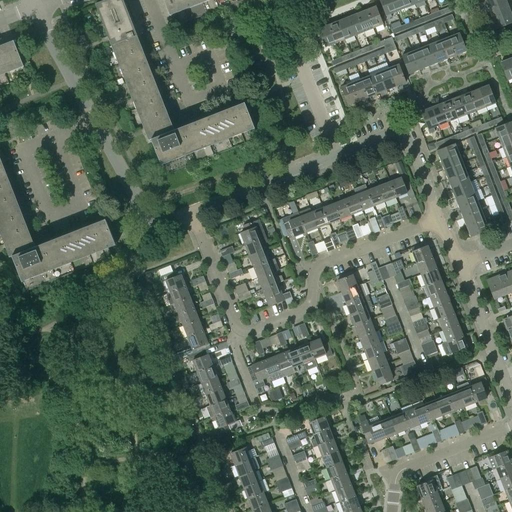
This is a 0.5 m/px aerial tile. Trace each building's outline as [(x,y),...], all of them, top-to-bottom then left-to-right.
[(112,46),(113,46),(135,37),(137,36),(132,23),(122,0),(108,0),(96,5),(97,10),(91,12),(101,36),(100,36),(102,40),(108,37),(110,41),(111,45),(112,46)] [(164,0),(170,14),(176,12),(181,25),(244,0),(164,0)] [(390,14),(396,12),(391,0),(380,0),(387,19),(392,17),(390,14)] [(391,0),(396,12),(405,8),(402,0),(391,0)] [(485,0),(489,10),(507,3),(505,0),(485,0)] [(511,12),(507,3),(489,10),(492,19),(511,12)] [(366,10),(373,28),(383,24),(376,6),(366,10)] [(366,10),(357,14),(364,32),(373,28),(366,10)] [(511,15),(511,12),(492,19),(496,29),(511,23),(511,15)] [(357,14),(347,18),(354,36),(364,32),(357,14)] [(345,39),(354,36),(347,18),(338,21),(345,39)] [(335,43),(345,39),(338,21),(328,25),(335,43)] [(326,47),(335,43),(328,25),(313,31),(318,43),(323,41),(326,47)] [(459,33),(449,37),(456,55),(466,52),(459,33)] [(251,141),(247,130),(254,127),(245,105),(173,134),(135,37),(113,46),(145,127),(146,126),(165,175),(251,141)] [(449,37),(440,41),(447,59),(456,55),(449,37)] [(440,41),(431,44),(438,63),(447,59),(440,41)] [(0,73),(23,65),(14,43),(0,48),(0,73)] [(428,66),(438,63),(431,44),(421,48),(428,66)] [(394,45),(385,49),(387,53),(396,50),(394,45)] [(419,70),(428,66),(421,48),(412,51),(419,70)] [(409,74),(419,70),(412,51),(411,52),(410,49),(406,51),(407,53),(402,55),(409,74)] [(25,52),(21,53),(25,64),(30,63),(25,52)] [(511,78),(511,62),(510,59),(501,63),(508,81),(511,78)] [(399,64),(398,64),(397,62),(393,64),(394,66),(389,68),(396,86),(406,82),(399,64)] [(386,90),(396,86),(389,68),(379,72),(386,90)] [(377,94),(386,90),(379,72),(370,76),(377,94)] [(370,76),(361,79),(368,97),(377,94),(370,76)] [(358,101),(368,97),(361,79),(351,83),(358,101)] [(348,105),(358,101),(351,83),(341,87),(348,105)] [(489,86),(479,89),(486,107),(495,104),(489,86)] [(476,111),(486,107),(479,89),(469,93),(476,111)] [(467,115),(476,111),(469,93),(460,97),(467,115)] [(460,97),(450,100),(457,118),(467,115),(460,97)] [(450,100),(441,104),(448,122),(457,118),(450,100)] [(441,104),(431,108),(438,126),(448,122),(441,104)] [(428,129),(438,126),(431,108),(421,111),(428,129)] [(511,133),(511,121),(495,128),(499,138),(511,133)] [(511,144),(511,133),(499,138),(503,148),(511,144)] [(478,146),(474,137),(466,140),(470,149),(473,148),(478,146)] [(441,161),(459,154),(455,144),(437,151),(441,161)] [(511,155),(511,144),(503,148),(506,157),(511,155)] [(463,163),(459,154),(441,161),(444,170),(463,163)] [(411,185),(406,173),(402,161),(395,164),(399,175),(400,175),(401,178),(390,183),(396,197),(407,192),(405,187),(411,185)] [(107,222),(33,251),(26,236),(28,235),(0,163),(0,226),(7,244),(8,243),(27,291),(112,257),(108,246),(115,243),(107,222)] [(466,173),(463,163),(444,170),(448,180),(466,173)] [(470,182),(466,173),(448,180),(452,189),(470,182)] [(352,178),(352,179),(355,185),(363,182),(360,174),(352,178)] [(474,191),(470,182),(452,189),(455,198),(474,191)] [(390,183),(379,187),(384,201),(396,197),(390,183)] [(373,206),(384,201),(379,187),(368,191),(373,206)] [(368,191),(357,196),(362,210),(373,206),(368,191)] [(477,201),(474,191),(455,198),(459,208),(477,201)] [(357,196),(345,200),(351,214),(362,210),(357,196)] [(340,219),(351,214),(345,200),(334,204),(340,219)] [(481,210),(477,201),(459,208),(463,217),(481,210)] [(334,204),(323,208),(329,223),(340,219),(334,204)] [(397,208),(402,220),(407,218),(402,206),(397,208)] [(317,228),(329,223),(323,208),(312,213),(317,228)] [(311,210),(299,215),(300,217),(306,232),(317,228),(312,213),(311,210)] [(485,220),(481,210),(463,217),(467,227),(485,220)] [(300,217),(299,215),(283,221),(290,239),(306,233),(306,232),(300,217)] [(501,224),(502,223),(503,224),(507,222),(504,215),(500,217),(499,218),(501,224)] [(380,231),(379,229),(385,227),(382,221),(377,223),(374,217),(369,219),(374,233),(380,231)] [(266,237),(259,219),(244,225),(246,231),(240,233),(245,245),(261,239),(266,237)] [(485,220),(467,227),(470,237),(488,229),(485,220)] [(352,225),(355,232),(360,230),(358,223),(352,225)] [(245,245),(249,255),(265,249),(263,244),(268,242),(266,237),(261,239),(245,245)] [(307,243),(312,255),(318,253),(313,241),(307,243)] [(412,251),(417,263),(432,257),(428,245),(412,251)] [(234,252),(232,247),(220,251),(222,257),(234,252)] [(249,255),(254,267),(269,261),(265,249),(249,255)] [(417,263),(421,274),(436,268),(432,257),(417,263)] [(275,259),(269,261),(254,267),(258,277),(273,271),(274,272),(279,270),(275,259)] [(396,261),(391,263),(396,275),(401,273),(400,269),(404,268),(401,259),(396,261)] [(372,270),(377,282),(382,280),(378,268),(375,261),(370,264),(372,270)] [(396,275),(391,263),(385,265),(390,277),(396,275)] [(390,277),(385,265),(378,268),(382,280),(390,277)] [(441,279),(436,268),(421,274),(425,285),(441,279)] [(372,270),(367,272),(371,285),(377,282),(372,270)] [(161,276),(162,280),(163,282),(166,281),(170,292),(186,286),(181,274),(175,277),(173,271),(161,276)] [(275,275),(274,272),(273,271),(258,277),(262,289),(278,283),(284,281),(281,275),(280,276),(275,275)] [(504,295),(511,292),(511,286),(507,272),(497,276),(504,295)] [(342,292),(357,286),(353,274),(337,280),(342,292)] [(206,281),(204,276),(192,280),(194,286),(206,281)] [(493,299),(504,295),(497,276),(486,280),(493,299)] [(396,283),(398,289),(411,284),(409,279),(396,283)] [(425,285),(430,296),(445,290),(441,279),(425,285)] [(291,297),(289,292),(282,294),(278,283),(262,289),(263,290),(259,291),(260,295),(264,294),(269,306),(291,297)] [(342,292),(346,303),(361,297),(362,297),(366,296),(362,285),(357,286),(342,292)] [(170,305),(175,303),(190,297),(186,286),(170,292),(165,294),(170,305)] [(449,301),(445,290),(430,296),(434,307),(449,301)] [(239,302),(252,297),(249,291),(237,296),(239,302)] [(378,304),(390,299),(388,293),(376,298),(378,304)] [(405,306),(417,301),(415,295),(403,300),(405,306)] [(175,303),(179,314),(195,308),(190,297),(175,303)] [(366,308),(362,297),(361,297),(346,303),(351,314),(370,307),(366,308)] [(390,299),(378,304),(380,309),(392,304),(390,299)] [(417,301),(405,306),(407,311),(419,306),(417,301)] [(434,307),(438,319),(454,313),(449,301),(434,307)] [(371,306),(370,307),(351,314),(355,325),(370,319),(368,313),(373,311),(371,306)] [(179,314),(183,325),(199,319),(195,308),(179,314)] [(438,319),(443,330),(458,324),(454,313),(438,319)] [(506,330),(511,327),(511,315),(502,319),(506,330)] [(399,321),(396,316),(384,320),(387,326),(399,321)] [(414,328),(426,323),(424,318),(412,322),(414,328)] [(183,325),(188,336),(203,330),(199,319),(183,325)] [(374,330),(370,319),(355,325),(359,336),(374,330)] [(211,331),(223,326),(221,320),(209,325),(211,331)] [(387,326),(389,331),(390,335),(402,330),(399,321),(387,326)] [(298,325),(303,337),(309,335),(304,323),(298,325)] [(426,323),(414,328),(416,334),(428,329),(426,323)] [(462,335),(458,324),(443,330),(447,341),(462,335)] [(185,350),(187,356),(199,351),(197,346),(208,342),(203,330),(188,336),(192,347),(185,350)] [(359,336),(363,347),(379,342),(374,330),(359,336)] [(467,346),(462,335),(447,341),(441,343),(447,358),(452,355),(451,352),(467,346)] [(287,344),(284,337),(278,339),(281,346),(287,344)] [(395,348),(407,344),(405,338),(393,343),(395,348)] [(308,343),(314,358),(326,354),(327,357),(332,355),(328,342),(322,345),(320,339),(308,343)] [(254,342),(258,355),(264,352),(259,340),(254,342)] [(423,351),(435,346),(433,340),(420,345),(423,351)] [(363,347),(368,359),(383,353),(379,342),(363,347)] [(308,343),(297,347),(303,363),(314,358),(308,343)] [(407,344),(395,348),(397,354),(409,349),(407,344)] [(290,349),(291,350),(287,352),(292,367),(294,373),(299,371),(297,365),(303,363),(297,347),(297,346),(295,346),(291,347),(290,349)] [(435,346),(423,351),(425,356),(437,351),(435,346)] [(193,360),(197,371),(212,366),(208,354),(202,357),(199,351),(187,356),(190,361),(193,360)] [(275,356),(281,372),(292,367),(287,352),(282,353),(281,351),(279,351),(277,351),(276,352),(275,354),(275,356)] [(387,364),(383,353),(368,359),(372,370),(387,364)] [(232,361),(230,356),(217,360),(220,366),(232,361)] [(275,356),(264,360),(270,376),(269,376),(272,382),(283,377),(281,372),(275,356)] [(270,376),(264,360),(252,365),(247,367),(257,394),(264,392),(262,387),(265,386),(262,379),(269,376),(270,376)] [(416,367),(414,361),(402,366),(404,371),(416,367)] [(392,379),(391,376),(392,376),(387,364),(372,370),(376,382),(378,381),(379,384),(392,379)] [(197,371),(201,383),(216,377),(212,366),(197,371)] [(474,379),(484,375),(481,367),(471,371),(474,379)] [(201,383),(206,394),(221,388),(216,377),(201,383)] [(470,387),(476,402),(487,398),(485,391),(490,389),(486,377),(480,379),(481,382),(470,387)] [(228,388),(235,386),(232,380),(226,382),(228,388)] [(456,387),(458,392),(459,391),(465,406),(476,402),(470,387),(469,387),(468,383),(456,387)] [(206,394),(210,405),(225,399),(221,388),(206,394)] [(458,392),(447,396),(453,411),(465,406),(459,391),(458,392)] [(442,415),(453,411),(447,396),(436,400),(442,415)] [(210,405),(214,416),(230,410),(225,399),(210,405)] [(237,411),(249,406),(247,400),(235,405),(237,411)] [(436,400),(425,404),(431,420),(442,415),(436,400)] [(425,404),(414,409),(420,424),(431,420),(425,404)] [(414,409),(403,413),(409,428),(420,424),(414,409)] [(208,434),(210,438),(230,430),(228,424),(234,422),(230,410),(214,416),(215,417),(211,418),(212,420),(214,421),(216,420),(219,428),(213,430),(214,432),(208,434)] [(477,413),(482,425),(487,423),(482,411),(477,413)] [(403,413),(392,417),(398,433),(409,428),(403,413)] [(309,422),(313,433),(329,428),(324,416),(309,422)] [(392,417),(380,422),(387,437),(398,433),(392,417)] [(375,442),(387,437),(380,422),(369,426),(367,420),(361,422),(369,444),(375,442)] [(313,447),(318,445),(333,439),(329,428),(313,433),(315,438),(311,440),(313,447)] [(288,444),(300,440),(297,434),(286,439),(288,444)] [(272,437),(270,438),(260,442),(262,447),(274,443),(272,437)] [(338,450),(333,439),(318,445),(322,456),(338,450)] [(300,440),(288,444),(290,450),(302,445),(300,440)] [(393,446),(388,448),(392,460),(398,458),(393,446)] [(231,453),(235,465),(250,459),(246,447),(231,453)] [(392,460),(388,448),(382,450),(387,462),(392,460)] [(342,461),(338,450),(322,456),(327,467),(342,461)] [(492,456),(496,468),(511,462),(507,451),(492,456)] [(269,465),(281,460),(279,454),(267,459),(269,465)] [(251,459),(250,459),(235,465),(239,476),(255,470),(259,468),(255,457),(251,459)] [(297,467),(308,462),(306,457),(295,461),(297,467)] [(281,460),(269,465),(271,470),(283,466),(281,460)] [(346,473),(342,461),(327,467),(331,479),(346,473)] [(308,462),(297,467),(299,473),(311,468),(308,462)] [(511,474),(511,462),(496,468),(501,479),(511,474)] [(471,468),(476,481),(482,479),(477,466),(471,468)] [(476,481),(471,468),(466,470),(470,483),(476,481)] [(259,481),(255,470),(239,476),(244,487),(259,481)] [(461,472),(458,473),(463,486),(466,484),(470,483),(466,470),(461,472)] [(351,484),(346,473),(331,479),(335,490),(351,484)] [(453,475),(457,488),(463,486),(458,473),(453,475)] [(511,487),(511,474),(501,479),(505,490),(511,487)] [(417,486),(422,497),(441,490),(442,490),(437,475),(431,477),(432,480),(417,486)] [(457,488),(453,475),(447,478),(452,490),(457,488)] [(278,487),(290,482),(287,477),(275,481),(278,487)] [(305,489),(317,484),(315,479),(303,484),(305,489)] [(263,492),(259,481),(244,487),(248,498),(263,492)] [(290,482),(278,487),(280,493),(292,488),(290,482)] [(317,484),(305,489),(307,495),(319,491),(317,484)] [(355,495),(351,484),(335,490),(340,501),(355,495)] [(489,484),(477,489),(481,500),(493,496),(489,484)] [(441,503),(439,496),(443,495),(441,490),(422,497),(426,509),(441,503)] [(268,504),(263,492),(248,498),(252,509),(268,504)] [(344,511),(359,506),(355,495),(340,501),(343,511),(344,511)] [(286,509),(298,505),(296,499),(284,504),(286,509)] [(458,509),(470,504),(468,499),(456,504),(458,509)] [(486,511),(497,507),(495,501),(484,506),(486,511)] [(314,511),(326,507),(324,502),(312,506),(314,511)] [(445,511),(441,503),(426,509),(427,511),(445,511)]
